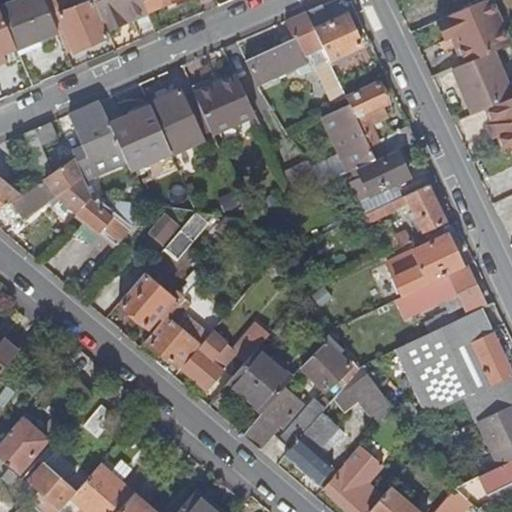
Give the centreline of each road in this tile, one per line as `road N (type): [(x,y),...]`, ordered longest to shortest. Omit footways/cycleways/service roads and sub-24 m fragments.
road 1 (residential): [(0,257),(297,511)]
road 2 (residential): [(511,291),(373,0)]
road 3 (residential): [(0,123),(287,0)]
